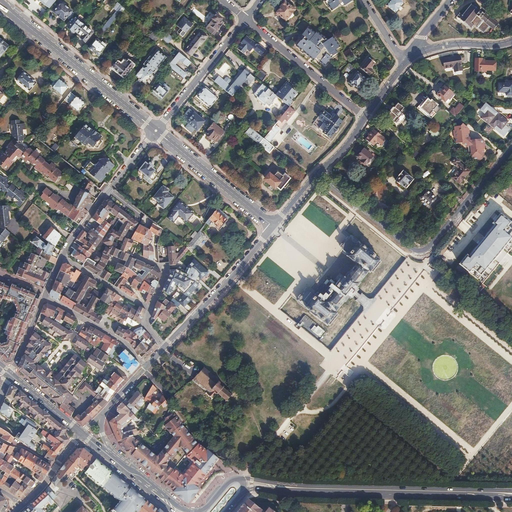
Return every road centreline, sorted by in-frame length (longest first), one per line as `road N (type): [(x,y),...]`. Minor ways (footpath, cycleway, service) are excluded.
road 1 (residential): [(319,173),(421,251),(511,149)]
road 2 (residential): [(102,413),(272,226)]
road 3 (primary): [(494,494),(296,489)]
road 4 (residential): [(8,9),(155,130)]
road 5 (residential): [(245,18),(364,116)]
road 6 (residential): [(155,130),(272,226)]
road 7 (residential): [(155,130),(245,18)]
